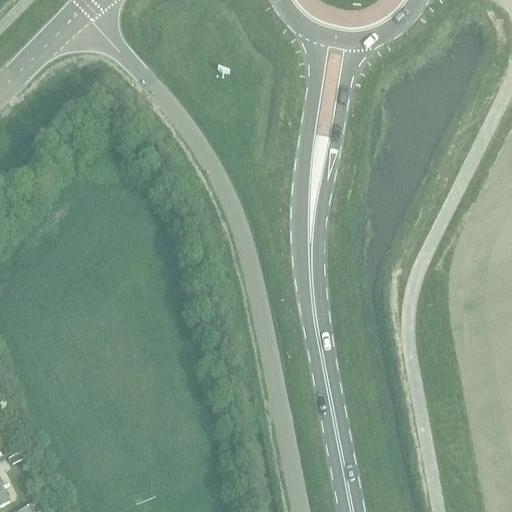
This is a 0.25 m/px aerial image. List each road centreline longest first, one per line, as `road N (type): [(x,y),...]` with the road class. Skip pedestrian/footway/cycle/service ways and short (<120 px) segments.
road 1 (unclassified): [(79,9),(166,102),(235,219),(297,511)]
road 2 (unclassified): [(511,78),(425,251),(411,298),(410,356),(437,511)]
road 3 (primary): [(309,245),(312,311),(351,511)]
road 4 (primary): [(311,33),(309,245)]
road 5 (primary): [(309,245),(343,83),(360,41)]
